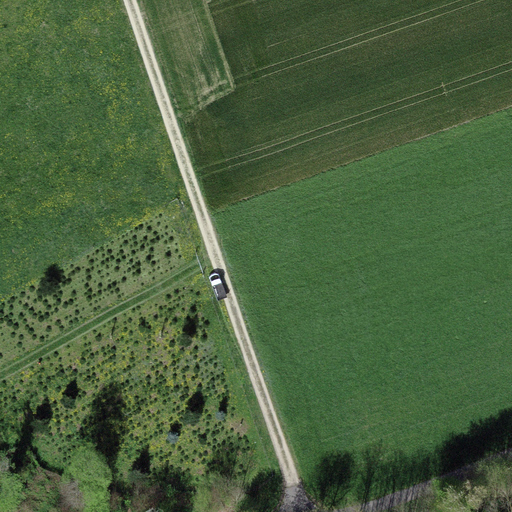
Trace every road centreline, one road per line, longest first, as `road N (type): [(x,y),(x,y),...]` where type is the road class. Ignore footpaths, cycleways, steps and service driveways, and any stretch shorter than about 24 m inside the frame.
road 1 (track): [(300,511),(129,0)]
road 2 (track): [(511,443),(331,511)]
